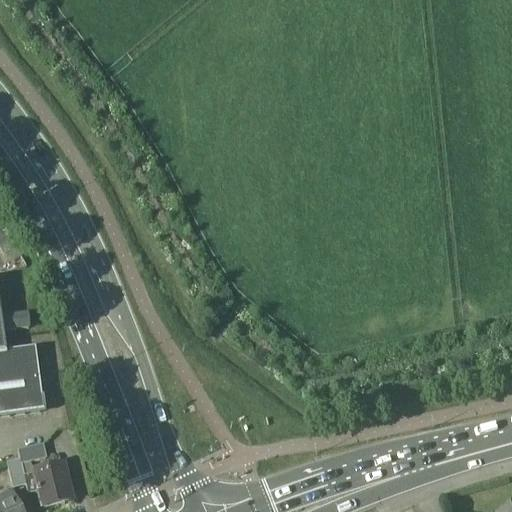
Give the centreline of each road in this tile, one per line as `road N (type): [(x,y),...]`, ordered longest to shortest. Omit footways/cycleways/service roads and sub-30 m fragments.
road 1 (secondary): [(197,511),(85,233),(29,141),(0,113)]
road 2 (secondary): [(0,154),(87,331),(153,511)]
road 3 (secondary): [(511,432),(383,460),(240,511)]
road 4 (secondary): [(332,511),(511,440)]
